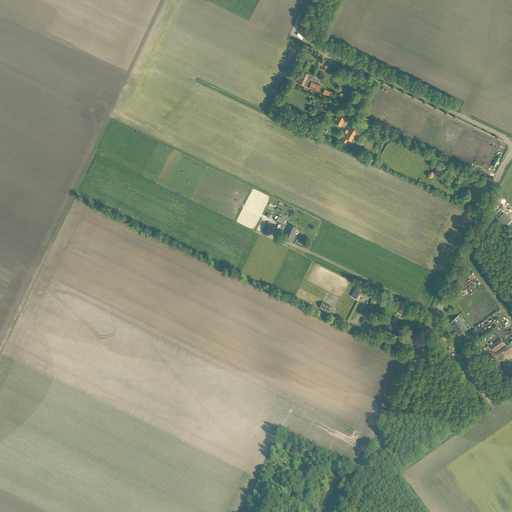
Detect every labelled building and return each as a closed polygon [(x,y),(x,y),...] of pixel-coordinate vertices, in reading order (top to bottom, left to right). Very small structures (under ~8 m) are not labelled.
[(309,80),(311,75),(304,72),(303,73),(302,73),(297,82),(305,86),(308,80),(309,80)] [(309,88),(318,91),(320,85),(311,82),(309,88)] [(341,126),(346,116),(339,112),(333,122),(341,126)] [(319,125),(322,120),(315,117),(313,121),(319,125)] [(357,132),(359,129),(353,125),(352,127),(350,126),(342,141),(346,143),(348,139),(351,142),(352,140),(351,139),(352,137),(353,138),(354,137),(353,136),(354,134),(355,135),(356,134),(355,133),(356,132),(357,132)] [(283,223),(286,217),(279,214),(276,220),(283,223)] [(267,223),(262,232),(268,235),(273,225),(267,223)] [(291,226),(289,225),(287,230),(286,230),(282,238),(291,243),(294,237),(293,236),(297,228),(291,225),(291,226)] [(355,287),(351,295),(358,299),(363,290),(355,287)] [(372,297),(368,306),(374,309),(378,299),(372,297)] [(331,306),(322,302),(319,308),(328,312),(331,306)] [(459,334),(467,328),(458,315),(452,320),(453,320),(450,322),(459,334)] [(398,336),(401,329),(399,328),(400,326),(388,320),(383,329),(398,336)] [(492,327),(501,337),(505,334),(496,324),(492,327)] [(473,336),(478,333),(474,328),(470,331),(473,336)] [(501,338),(490,345),(495,352),(506,345),(501,338)]
